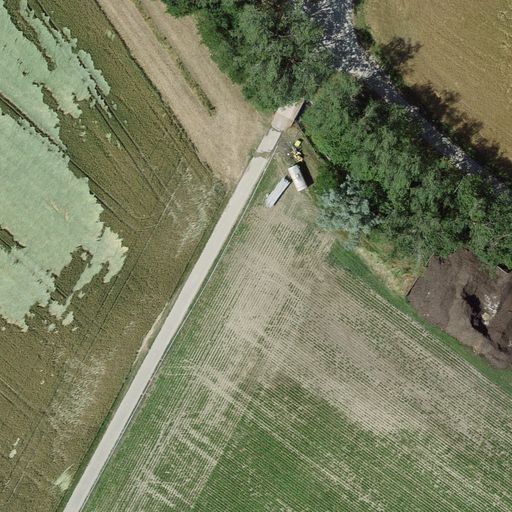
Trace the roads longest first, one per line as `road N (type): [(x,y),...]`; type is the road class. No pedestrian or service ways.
road 1 (track): [(70,511),(323,36)]
road 2 (track): [(511,198),(386,95),(295,0)]
